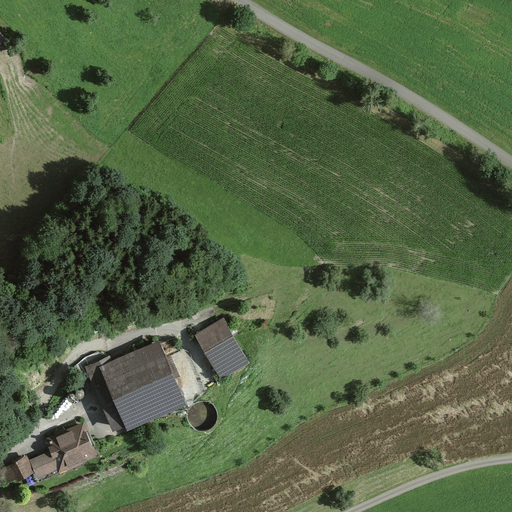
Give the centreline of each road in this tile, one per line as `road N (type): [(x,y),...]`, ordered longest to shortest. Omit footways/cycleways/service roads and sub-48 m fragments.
road 1 (unclassified): [(241,0),(511,160)]
road 2 (track): [(363,511),(436,479),(511,463)]
